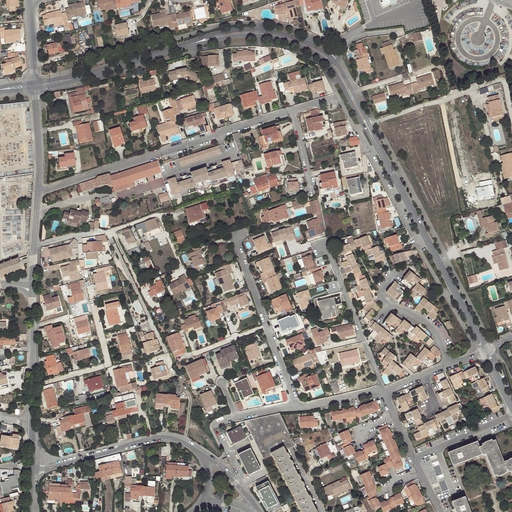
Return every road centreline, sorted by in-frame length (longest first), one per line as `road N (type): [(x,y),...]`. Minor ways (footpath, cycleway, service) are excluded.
road 1 (residential): [(39,190),(292,110)]
road 2 (unclassified): [(372,138),(334,59),(308,42),(258,29),(185,45)]
road 3 (unclassified): [(372,138),(484,351)]
road 4 (unclassified): [(185,45),(237,35),(295,43),(329,64),(372,138)]
road 5 (unclassified): [(190,445),(160,438),(31,468)]
road 6 (unclassified): [(34,85),(185,45)]
road 7 (residential): [(382,389),(325,245)]
road 8 (residential): [(448,365),(427,322),(381,294),(392,273),(414,267)]
road 9 (residential): [(96,311),(108,362),(31,385)]
